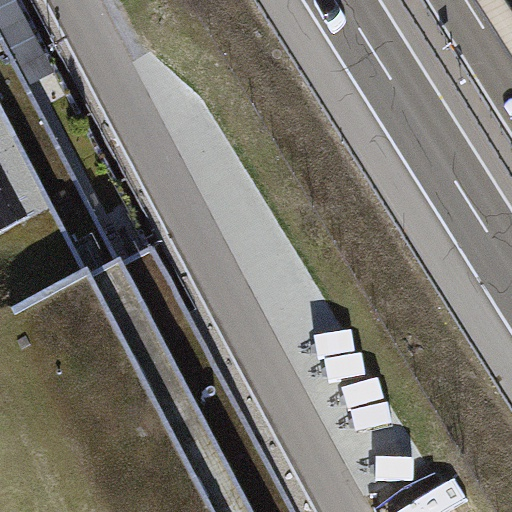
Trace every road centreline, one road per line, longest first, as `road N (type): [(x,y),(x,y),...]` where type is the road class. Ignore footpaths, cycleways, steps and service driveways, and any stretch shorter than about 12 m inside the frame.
road 1 (residential): [(69,0),(342,511)]
road 2 (motorway): [(346,0),(511,266)]
